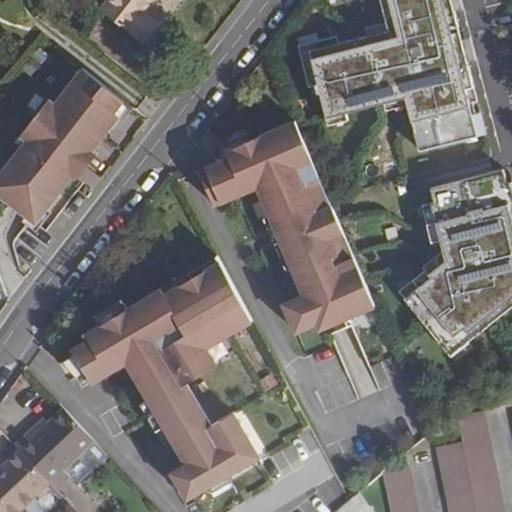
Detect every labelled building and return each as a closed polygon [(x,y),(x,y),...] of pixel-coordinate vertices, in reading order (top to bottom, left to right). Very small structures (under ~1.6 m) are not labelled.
[(108,0),(101,9),(144,45),(161,23),(147,12),(156,0),(108,0)] [(420,152),(486,135),(450,0),(382,0),(391,31),(312,52),(329,116),(405,96),(420,152)] [(24,138),(0,167),(0,194),(21,211),(35,222),(73,175),(76,178),(97,151),(93,148),(120,114),(115,110),(124,99),(81,65),(54,98),(49,95),(18,134),(24,138)] [(196,167),(213,206),(220,203),(219,202),(255,186),(301,292),(280,301),(293,330),(313,322),(316,328),(375,302),(354,252),(334,261),(332,255),(337,252),(330,236),(344,230),(308,146),(295,115),(259,130),(260,132),(228,146),(227,144),(223,146),(226,153),(196,167)] [(402,287),(453,353),(511,307),(511,182),(508,166),(431,187),(444,251),(402,287)] [(87,336),(70,346),(90,380),(125,360),(184,461),(170,469),(186,496),(261,451),(234,405),(211,419),(186,378),(215,361),(205,345),(253,317),(218,257),(163,290),(160,285),(126,304),(127,306),(98,323),(98,322),(83,331),(87,336)] [(32,432),(17,445),(21,449),(47,478),(92,437),(73,416),(64,407),(35,436),(32,432)] [(508,511),(487,410),(458,416),(463,442),(438,447),(451,511),(508,511)] [(0,509),(2,511),(18,511),(51,481),(47,478),(21,449),(0,468),(0,509)] [(395,466),(386,472),(394,511),(422,511),(411,453),(395,466)] [(378,511),(362,491),(335,511),(378,511)]
